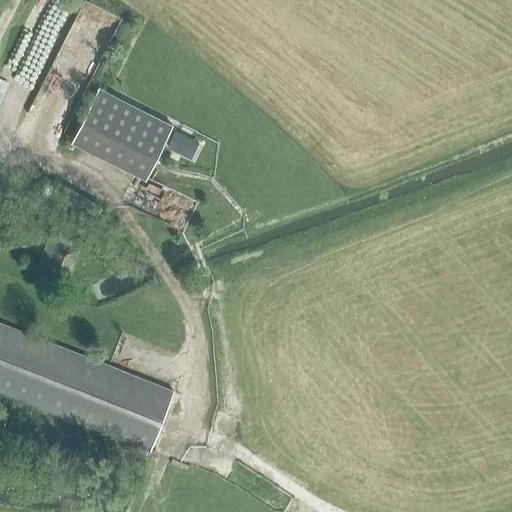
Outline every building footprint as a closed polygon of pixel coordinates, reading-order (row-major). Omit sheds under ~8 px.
[(146,178),(172,126),(97,89),(71,141),(146,178)] [(175,133),(167,149),(182,156),(190,140),(175,133)] [(59,182),(49,201),(91,224),(103,206),(59,182)] [(60,231),(56,240),(77,248),(81,239),(60,231)] [(66,282),(77,248),(56,240),(48,237),(36,271),(66,282)] [(0,391),(150,451),(150,450),(173,392),(0,323),(0,391)]
